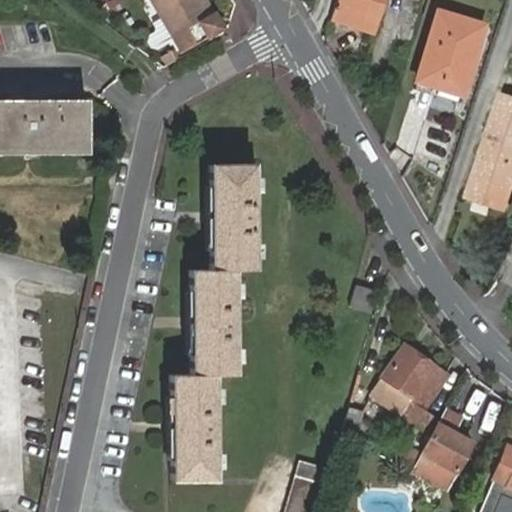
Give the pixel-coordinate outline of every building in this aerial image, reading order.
[(144,0),(167,41),(203,20),(191,0),(144,0)] [(209,17),(199,0),(191,0),(203,20),(209,17)] [(381,0),(335,0),(331,15),(372,29),(381,0)] [(464,96),(486,25),(438,9),(416,80),(464,96)] [(511,188),(511,95),(502,92),(467,195),(505,208),(511,188)] [(0,102),(0,163),(83,163),(82,102),(0,102)] [(208,272),(231,272),(251,272),(251,260),(257,261),(256,245),(251,245),(250,193),(256,193),(256,179),(250,179),(249,167),(207,168),(208,272)] [(231,284),(231,272),(208,272),(188,272),(189,375),(211,376),(232,376),(231,366),(238,365),(237,350),(232,350),(231,300),(237,300),(237,285),(231,284)] [(375,296),(356,289),(350,310),(369,316),(375,296)] [(403,349),(400,355),(415,365),(418,359),(403,349)] [(415,365),(400,355),(371,399),(399,417),(403,411),(418,420),(414,427),(424,434),(434,418),(423,412),(445,378),(418,359),(415,365)] [(211,389),(211,376),(189,375),(170,376),(170,480),(212,480),(211,470),(218,470),(218,453),(211,453),(211,404),(217,404),(217,388),(211,389)] [(403,411),(399,417),(414,427),(418,420),(403,411)] [(430,438),(412,472),(446,491),(466,451),(449,442),(452,436),(460,421),(444,412),(430,438)] [(345,413),(337,439),(352,446),(362,418),(345,413)] [(439,421),(434,418),(424,434),(430,438),(439,421)] [(469,445),(452,436),(449,442),(466,451),(469,445)] [(511,511),(511,451),(506,449),(477,511),(511,511)] [(297,462),(282,511),(311,511),(323,471),(297,462)]
